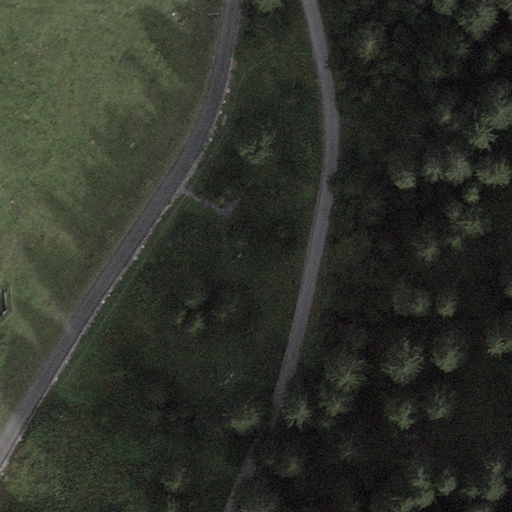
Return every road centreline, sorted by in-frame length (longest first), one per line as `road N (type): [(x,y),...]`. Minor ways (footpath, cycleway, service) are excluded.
road 1 (track): [(239,0),(223,112),(0,466)]
road 2 (track): [(229,511),(342,176),(318,0)]
